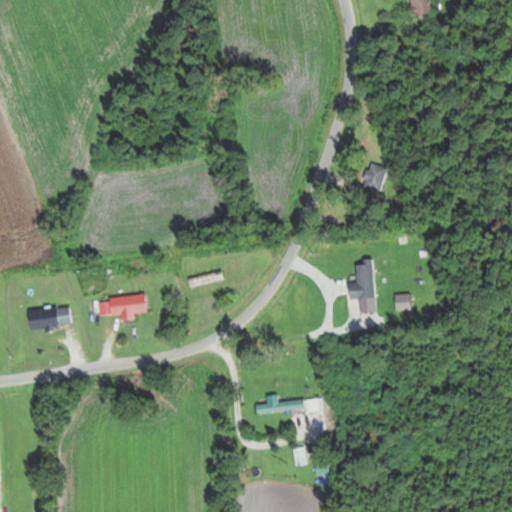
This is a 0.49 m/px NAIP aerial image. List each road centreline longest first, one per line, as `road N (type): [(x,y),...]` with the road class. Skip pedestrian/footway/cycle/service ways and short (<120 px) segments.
road 1 (residential): [(346,0),(354,43),(337,143),(306,225),(261,300),(230,328),(170,354),(0,379)]
road 2 (residential): [(306,225),(67,253),(64,232),(93,159)]
